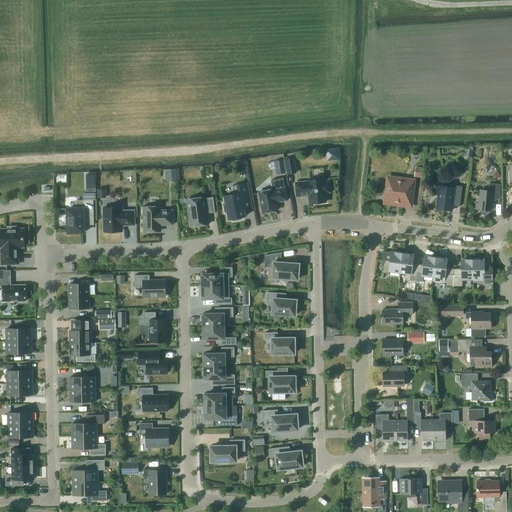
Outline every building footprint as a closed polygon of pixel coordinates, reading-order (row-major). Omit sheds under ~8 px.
[(473,150),(466,149),(465,156),(472,157),(473,150)] [(285,159),(288,174),(296,173),(294,158),(285,159)] [(240,175),(247,174),(245,161),(237,163),(240,175)] [(423,167),(415,167),(414,177),(422,178),(423,167)] [(273,189),(259,192),(263,213),(277,210),(276,202),(288,200),(283,178),(271,180),(273,189)] [(386,196),(389,200),(402,202),(402,205),(410,206),(413,181),(392,178),(392,181),(388,184),(386,196)] [(308,180),(308,182),(296,183),(297,196),(309,194),(310,204),(326,202),(325,192),(329,191),(328,181),(324,182),(323,179),(308,180)] [(86,181),(86,191),(96,191),(96,180),(86,181)] [(234,194),(224,196),(226,203),(223,204),(225,212),(228,212),(229,219),(233,219),(233,220),(242,219),(241,217),(245,216),(243,209),(251,207),(246,183),(232,186),(234,194)] [(500,198),(500,184),(489,183),(488,191),(480,190),(479,197),(477,197),(475,209),(480,209),(485,215),(492,209),(491,208),(492,197),(500,198)] [(454,187),(436,185),(435,194),(438,195),(437,209),(451,211),(452,205),(460,206),(462,186),(454,185),(454,187)] [(191,226),(208,224),(206,213),(215,212),(213,197),(204,198),(204,197),(187,199),(191,226)] [(68,209),(68,233),(84,232),(84,225),(94,225),(93,200),(77,200),(77,208),(68,209)] [(173,225),(173,210),(159,210),(159,206),(144,207),(145,231),(160,231),(160,224),(164,224),(164,225),(173,225)] [(121,211),(121,207),(104,207),(105,232),(121,231),(121,224),(126,224),(126,225),(134,225),(134,210),(121,211)] [(1,264),(18,264),(18,252),(17,252),(17,247),(24,247),(24,229),(16,229),(16,226),(8,227),(8,229),(0,229),(0,247),(2,247),(2,252),(1,252),(1,264)] [(282,263),(280,263),(281,253),(282,253),(282,252),(265,255),(265,256),(266,255),(265,266),(274,267),(273,277),(298,279),(299,265),(301,265),(301,264),(287,263),(282,262),(282,263)] [(389,271),(400,272),(402,253),(391,252),(390,261),(384,260),(383,272),(389,273),(389,271)] [(402,253),(400,272),(410,274),(410,276),(411,276),(416,277),(418,264),(412,263),(413,255),(402,253)] [(418,264),(416,277),(416,281),(422,282),(423,275),(433,276),(435,258),(425,256),(423,265),(418,264)] [(435,258),(433,276),(433,280),(446,282),(446,285),(453,286),(453,281),(454,269),(445,268),(446,259),(435,258)] [(473,279),(473,260),(461,260),(462,269),(454,269),(453,281),(462,281),(462,279),(473,279)] [(473,260),(473,279),(473,282),(483,282),(483,284),(490,284),(490,268),(484,268),(484,260),(473,260)] [(201,279),(201,286),(229,286),(228,277),(232,277),(232,267),(219,267),(220,273),(200,274),(200,275),(202,275),(202,279),(201,279)] [(125,284),(125,275),(116,275),(116,284),(125,284)] [(143,296),(166,296),(165,281),(149,281),(149,275),(134,275),(134,287),(143,287),(143,296)] [(25,301),(25,285),(8,285),(8,277),(0,277),(0,286),(2,286),(3,301),(25,301)] [(69,296),(89,296),(89,283),(69,284),(69,296)] [(229,298),(229,286),(201,286),(201,294),(203,294),(203,298),(201,298),(201,299),(223,298),(224,305),(232,304),(232,298),(229,298)] [(273,314),(295,315),(296,301),(298,301),(298,300),(285,299),(280,299),(280,293),(267,292),(267,304),(273,304),(273,314)] [(69,309),(89,308),(89,296),(69,296),(69,309)] [(382,310),(382,324),(403,324),(402,314),(412,314),(412,302),(398,302),(398,309),(382,310)] [(452,316),(452,305),(441,306),(441,316),(452,316)] [(202,319),(202,326),(224,326),(223,317),(233,317),(233,307),(220,307),(220,313),(201,314),(201,315),(203,315),(203,319),(202,319)] [(156,312),(143,312),(144,325),(150,325),(150,342),(167,342),(166,319),(156,319),(156,312)] [(478,313),(478,312),(466,312),(466,317),(468,318),(471,318),(471,328),(472,337),(485,337),(485,328),(491,328),(491,313),(478,313)] [(115,320),(99,320),(99,328),(115,328),(115,320)] [(224,337),(224,326),(202,326),(202,334),(204,334),(204,338),(202,338),(202,339),(221,338),(221,345),(236,345),(236,337),(224,337)] [(31,328),(6,328),(6,341),(31,340),(31,328)] [(70,343),(90,342),(90,330),(70,330),(70,343)] [(296,339),(296,338),(283,338),(278,338),(277,332),(265,332),(265,339),(272,339),(272,354),(294,353),(294,339),(296,339)] [(408,333),(408,343),(424,342),(424,332),(408,333)] [(448,352),(448,339),(439,339),(439,352),(448,352)] [(450,352),(457,352),(470,352),(470,366),(483,366),(483,367),(491,367),(491,351),(484,351),(484,347),(486,347),(486,346),(471,347),(471,339),(450,340),(450,352)] [(31,340),(6,341),(7,353),(31,353),(31,340)] [(403,355),(403,340),(382,340),(383,355),(403,355)] [(90,342),(70,343),(70,355),(82,355),(83,361),(95,361),(95,355),(90,355),(90,342)] [(234,347),(221,347),(221,353),(202,354),(202,355),(204,355),(204,359),(203,359),(203,366),(224,366),(224,357),(234,357),(234,347)] [(139,352),(139,359),(139,364),(147,364),(147,374),(167,373),(167,358),(159,358),(159,351),(139,352)] [(389,366),(389,372),(383,372),(383,386),(404,385),(404,372),(407,372),(407,365),(389,366)] [(225,375),(224,366),(203,366),(203,374),(205,374),(205,378),(203,378),(203,379),(222,378),(222,385),(235,384),(235,374),(225,375)] [(260,368),(252,368),(252,377),(261,377),(260,368)] [(7,370),(7,383),(32,382),(32,370),(7,370)] [(295,391),(295,377),(297,377),(297,376),(283,376),(278,376),(278,370),(266,371),(266,377),(270,377),(270,392),(295,391)] [(477,381),(477,373),(461,373),(461,386),(472,386),(472,400),(483,400),(483,401),(492,401),(492,392),(490,392),(490,381),(477,381)] [(70,377),(70,389),(95,389),(95,376),(70,377)] [(7,383),(7,395),(32,395),(32,382),(7,383)] [(435,387),(426,383),(421,392),(430,397),(435,387)] [(168,395),(153,395),(153,387),(138,388),(138,396),(143,396),(143,411),(168,411),(168,395)] [(204,399),(204,406),(225,406),(233,406),(233,397),(235,397),(235,387),(222,387),(222,393),(203,394),(203,395),(205,395),(205,399),(204,399)] [(70,402),(95,401),(95,389),(70,389),(70,402)] [(233,406),(225,406),(204,406),(204,414),(205,414),(205,418),(204,418),(204,419),(223,419),(223,426),(237,425),(237,414),(233,414),(233,406)] [(299,415),(299,414),(278,416),(277,409),(262,411),(263,420),(272,420),(273,431),(298,429),(297,415),(299,415)] [(479,432),(479,437),(479,439),(489,439),(489,432),(494,432),(494,421),(484,421),(484,409),(468,409),(468,421),(474,421),(474,432),(479,432)] [(8,412),(8,425),(33,424),(33,412),(8,412)] [(106,422),(106,412),(95,412),(96,422),(106,422)] [(433,440),(433,420),(421,420),(421,412),(414,412),(414,426),(421,426),(421,441),(433,440)] [(452,412),(445,413),(439,413),(440,420),(433,420),(433,440),(446,440),(445,425),(452,425),(452,412)] [(388,421),(388,414),(375,414),(376,427),(383,426),(383,441),(395,441),(395,421),(388,421)] [(407,420),(395,421),(395,441),(408,441),(407,420)] [(72,436),(97,435),(97,423),(72,423),(72,436)] [(152,423),(140,423),(140,430),(146,430),(146,446),(169,446),(169,442),(170,442),(170,433),(168,433),(168,429),(153,429),(152,423)] [(8,425),(8,438),(33,437),(33,424),(8,425)] [(97,435),(72,436),(72,448),(91,448),(91,454),(106,454),(106,444),(97,444),(97,435)] [(209,447),(211,447),(211,461),(220,461),(220,463),(227,463),(227,461),(236,461),(236,451),(245,451),(245,439),(230,440),(230,446),(209,446),(209,447)] [(254,447),(255,455),(264,454),(263,446),(254,447)] [(303,451),(290,452),(289,452),(285,452),(284,447),(269,449),(270,455),(276,454),(278,469),(303,466),(301,452),(303,452),(303,451)] [(12,454),(12,467),(34,466),(33,454),(24,454),(23,448),(12,448),(12,454)] [(138,472),(138,462),(122,463),(122,473),(138,472)] [(20,486),(20,479),(34,479),(34,466),(12,467),(12,474),(5,474),(5,486),(20,486)] [(151,469),(143,469),(143,476),(150,476),(150,495),(166,494),(165,470),(151,470),(151,469)] [(73,483),(98,482),(98,470),(73,470),(73,483)] [(422,479),(422,478),(399,479),(400,479),(400,493),(399,493),(399,494),(407,494),(407,496),(415,496),(414,494),(421,493),(421,504),(428,504),(428,488),(421,488),(421,479),(422,479)] [(385,511),(385,482),(373,482),(373,479),(364,479),(364,497),(362,498),(364,504),(378,504),(378,511),(385,511)] [(499,492),(499,480),(477,481),(477,488),(477,501),(484,501),(484,497),(494,496),(494,510),(500,510),(500,511),(506,511),(506,492),(499,492)] [(438,482),(439,500),(447,500),(448,502),(458,502),(458,511),(468,511),(468,495),(461,495),(461,481),(438,482)] [(98,482),(73,483),(73,495),(91,495),(92,501),(107,501),(106,491),(98,491),(98,482)]
